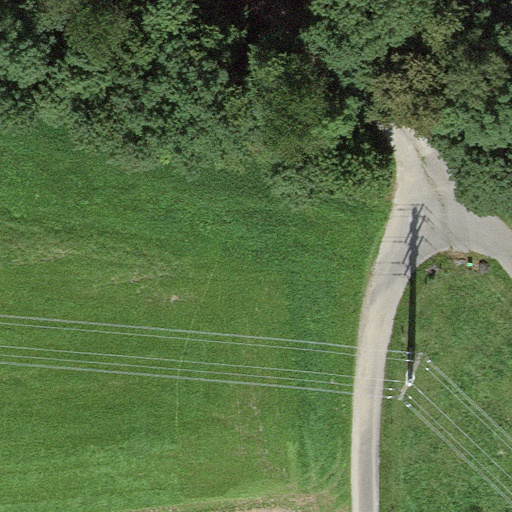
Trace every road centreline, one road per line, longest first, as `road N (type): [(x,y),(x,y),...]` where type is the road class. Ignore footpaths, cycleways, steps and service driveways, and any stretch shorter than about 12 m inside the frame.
road 1 (track): [(369,511),(369,392),(394,270),(447,181)]
road 2 (track): [(246,0),(401,119)]
road 3 (track): [(401,119),(511,252)]
